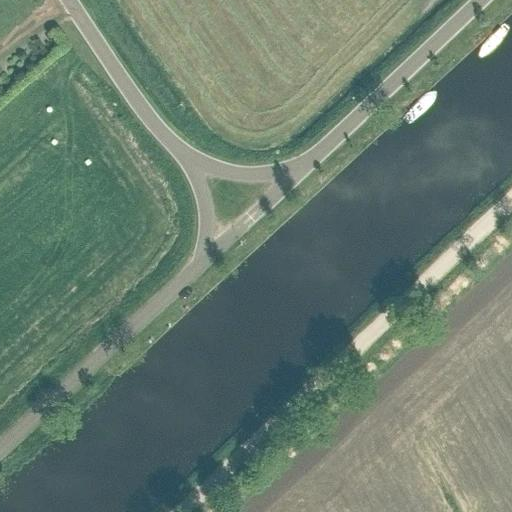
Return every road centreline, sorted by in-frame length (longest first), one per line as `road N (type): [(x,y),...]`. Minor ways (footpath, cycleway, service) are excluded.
road 1 (track): [(179,511),(511,197)]
road 2 (unclassified): [(0,427),(243,197)]
road 3 (unclassified): [(243,197),(439,0)]
road 4 (unclassified): [(243,197),(156,109),(86,0)]
